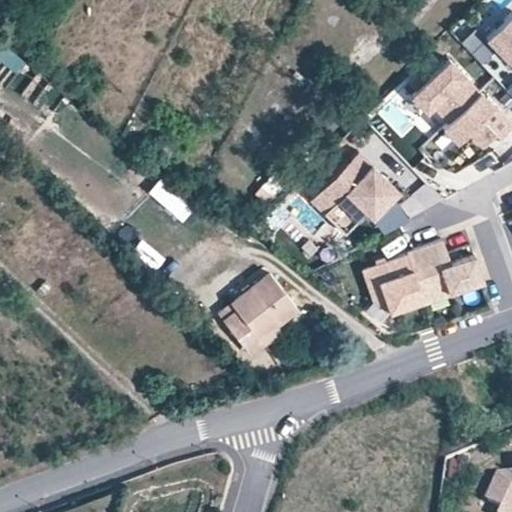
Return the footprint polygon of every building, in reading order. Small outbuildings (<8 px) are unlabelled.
[(511,7),(485,32),(511,60),(511,7)] [(446,52),(408,89),(423,105),(433,96),(436,100),(433,103),(445,115),(477,84),(446,52)] [(0,79),(3,82),(13,69),(0,59),(0,79)] [(497,132),(510,119),(477,84),(445,115),(439,120),(454,136),(465,125),(478,138),(491,126),(497,132)] [(167,162),(177,149),(164,139),(154,151),(167,162)] [(399,190),(382,173),(377,177),(373,173),(377,168),(358,149),(310,198),(345,232),(366,210),(373,217),(399,190)] [(382,173),(377,168),(373,173),(377,177),(382,173)] [(263,171),(256,195),(277,201),(284,177),(263,171)] [(426,179),(398,200),(412,218),(440,196),(426,179)] [(140,234),(131,248),(155,265),(164,251),(140,234)] [(309,239),(302,246),(311,256),(318,248),(309,239)] [(449,263),(441,239),(440,239),(404,251),(405,253),(421,299),(422,304),(449,295),(448,293),(482,281),(473,255),(449,263)] [(421,299),(405,253),(361,268),(371,297),(386,311),(421,299)] [(272,326),(276,323),(297,307),(268,271),(217,311),(248,353),(277,332),(272,326)] [(281,329),(276,323),(272,326),(277,332),(281,329)] [(511,481),(496,485),(488,511),(491,511),(506,511),(507,510),(511,511),(511,481)]
